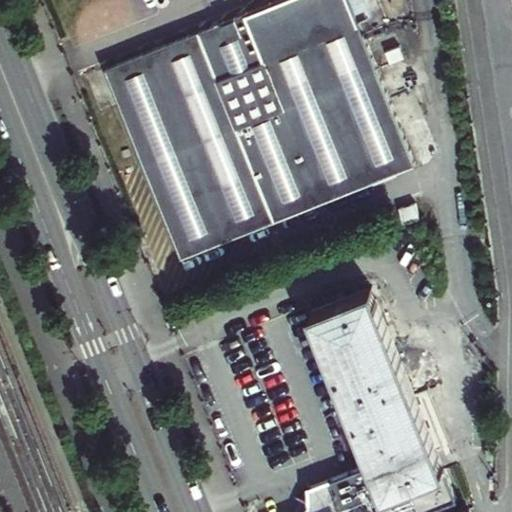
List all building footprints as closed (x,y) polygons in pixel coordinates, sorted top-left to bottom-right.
[(179,261),(413,170),(350,9),(346,0),(290,0),(106,72),(179,261)] [(362,0),(346,0),(350,9),(364,4),(362,0)] [(413,210),(397,215),(402,230),(418,224),(413,210)] [(372,290),(311,314),(369,460),(384,493),(443,468),(395,346),(372,290)] [(426,511),(456,500),(443,468),(384,493),(369,460),(307,485),(307,502),(305,511),(426,511)]
